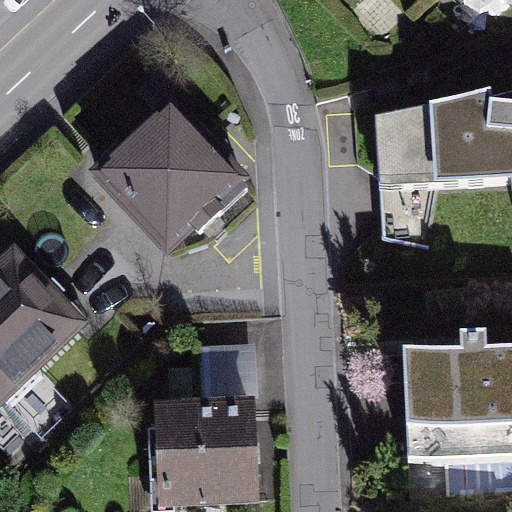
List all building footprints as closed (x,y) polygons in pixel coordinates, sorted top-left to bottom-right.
[(436,0),(411,0),(422,12),(436,0)] [(511,106),(412,112),(419,234),(511,228),(511,106)] [(259,229),(170,139),(93,215),(182,305),(259,229)] [(0,454),(89,373),(12,290),(0,301),(0,454)] [(207,406),(260,404),(257,353),(204,356),(207,406)] [(511,361),(406,368),(414,500),(511,494),(511,361)] [(254,511),(255,407),(154,406),(154,511),(254,511)]
